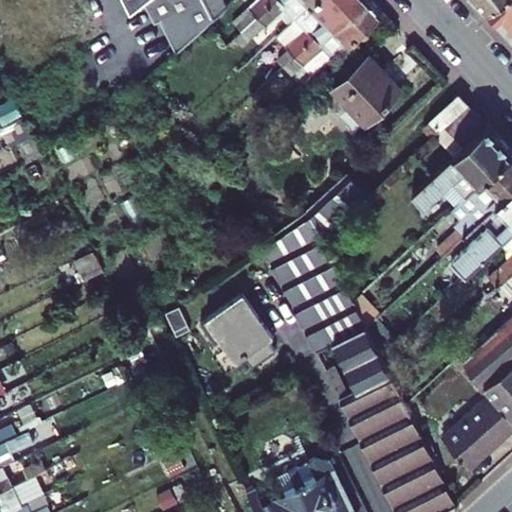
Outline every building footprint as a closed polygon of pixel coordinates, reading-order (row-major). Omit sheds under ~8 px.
[(122,0),(130,15),(145,3),(149,0),(122,0)] [(215,19),(205,0),(149,0),(145,3),(155,22),(160,20),(177,53),(215,19)] [(227,7),(223,0),(205,0),(215,19),(227,7)] [(255,0),(233,21),(242,31),(274,0),(255,0)] [(313,0),(274,0),(242,31),(234,38),(242,47),(265,24),(267,26),(279,14),(286,8),(295,17),(313,0)] [(278,59),(284,65),(353,0),(313,0),(295,17),(305,27),(286,45),(289,49),(278,59)] [(332,57),(382,10),(372,0),(353,0),(284,65),(292,74),(303,65),(322,46),(332,57)] [(474,0),(487,13),(505,0),(474,0)] [(511,0),(505,0),(487,13),(511,39),(511,0)] [(279,14),(288,24),(295,17),(286,8),(279,14)] [(276,35),(286,45),(305,27),(295,17),(288,24),(276,35)] [(303,65),(313,75),(332,57),(322,46),(303,65)] [(334,88),(365,123),(401,90),(369,56),(334,88)] [(430,120),(439,129),(444,124),(468,102),(459,93),(430,120)] [(464,145),(488,124),(468,102),(444,124),(464,145)] [(9,123),(19,142),(34,135),(24,115),(9,123)] [(423,127),(432,136),(436,132),(439,129),(430,120),(423,127)] [(1,127),(10,146),(19,142),(9,123),(1,127)] [(467,195),(511,152),(511,149),(488,124),(464,145),(456,153),(413,193),(425,206),(453,180),(467,195)] [(436,132),(456,153),(464,145),(444,124),(439,129),(436,132)] [(19,142),(28,162),(43,154),(34,135),(19,142)] [(272,142),(273,154),(290,152),(288,140),(272,142)] [(483,218),(511,190),(511,152),(467,195),(451,209),(460,219),(454,225),(457,229),(436,248),(443,255),(483,218)] [(308,208),(323,238),(369,195),(348,171),(308,208)] [(452,260),(466,275),(511,231),(511,190),(483,218),(489,225),(452,260)] [(288,223),(262,241),(316,350),(334,342),(357,388),(340,397),(352,421),(396,511),(443,511),(456,506),(405,404),(394,382),(392,377),(380,354),(367,326),(354,300),(336,265),(323,238),(308,208),(288,223)] [(75,260),(85,280),(103,270),(94,251),(75,260)] [(511,254),(488,276),(498,286),(501,283),(511,272),(511,254)] [(511,315),(462,361),(484,386),(511,364),(511,272),(501,283),(511,294),(511,292),(511,315)] [(244,291),(200,321),(216,343),(221,339),(237,361),(246,355),(253,366),(276,349),(269,338),(275,334),(244,291)] [(354,300),(367,326),(377,316),(381,312),(362,292),(354,300)] [(367,326),(380,354),(392,342),(397,338),(377,316),(367,326)] [(113,338),(123,359),(143,349),(134,328),(113,338)] [(316,350),(340,397),(357,388),(334,342),(316,350)] [(380,354),(392,377),(405,366),(392,342),(380,354)] [(511,416),(511,364),(484,386),(491,393),(511,416)] [(103,374),(109,387),(117,383),(111,370),(103,374)] [(443,437),(469,467),(511,428),(511,416),(491,393),(443,437)] [(217,429),(226,424),(222,415),(212,419),(217,429)] [(147,427),(153,441),(173,431),(167,418),(147,427)] [(0,442),(18,434),(12,423),(0,428),(0,442)] [(0,466),(4,465),(16,459),(12,452),(35,441),(29,428),(18,434),(0,442),(0,466)] [(153,441),(163,461),(190,448),(180,428),(153,441)] [(182,452),(164,461),(170,475),(188,466),(182,452)] [(248,492),(257,511),(354,511),(352,507),(354,506),(330,457),(327,459),(314,457),(273,476),(282,494),(264,503),(256,488),(248,492)] [(23,469),(27,477),(46,468),(42,460),(23,469)] [(0,468),(4,478),(9,476),(4,465),(0,466),(0,468)] [(0,490),(13,484),(9,476),(4,478),(0,468),(0,490)] [(0,490),(0,511),(4,511),(22,504),(13,484),(0,490)] [(4,511),(51,511),(48,504),(32,511),(27,502),(22,504),(4,511)]
